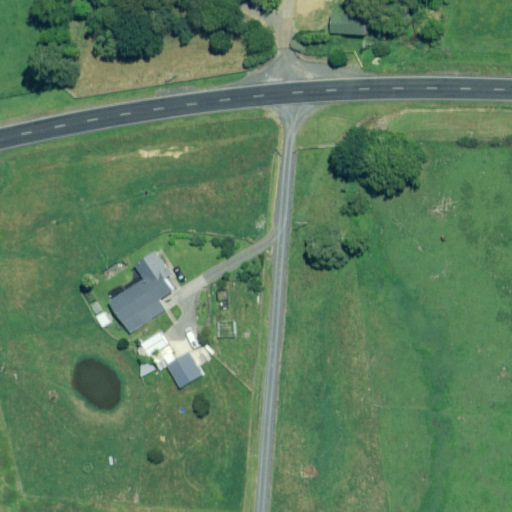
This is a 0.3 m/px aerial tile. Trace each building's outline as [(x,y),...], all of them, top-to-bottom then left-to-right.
[(370,16),(337,14),(336,33),(369,35),(370,16)] [(175,275),(160,252),(139,266),(148,279),(112,303),(132,334),(169,309),(163,300),(177,291),(169,279),(175,275)] [(113,323),(107,312),(98,317),(104,328),(113,323)] [(160,370),(158,365),(167,359),(171,365),(179,360),(162,333),(145,344),(154,359),(137,369),(143,380),(160,370)] [(179,360),(168,367),(182,389),(205,375),(191,353),(179,360)]
